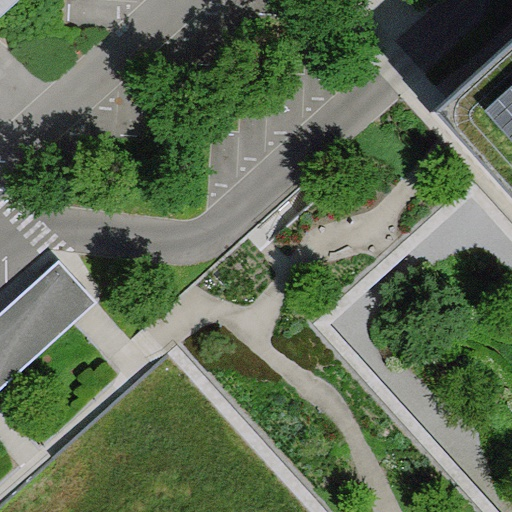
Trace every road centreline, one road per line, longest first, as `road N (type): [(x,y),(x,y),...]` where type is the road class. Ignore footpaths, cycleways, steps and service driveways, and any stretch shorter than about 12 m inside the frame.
road 1 (unknown): [(0,248),(31,257),(143,254),(204,228),(364,107),(457,0)]
road 2 (unknown): [(0,196),(199,0)]
